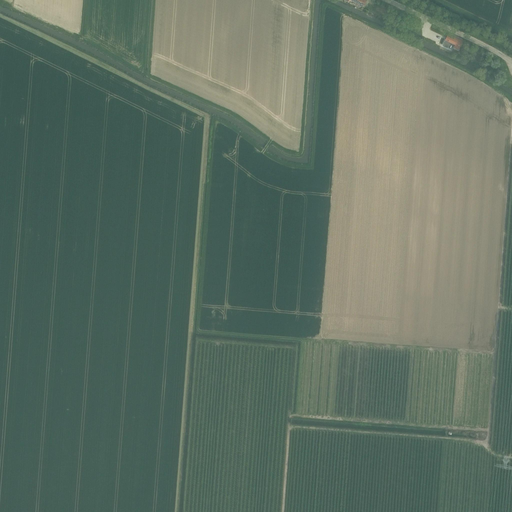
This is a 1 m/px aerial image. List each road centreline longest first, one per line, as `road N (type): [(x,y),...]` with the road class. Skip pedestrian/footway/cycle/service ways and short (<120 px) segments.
road 1 (track): [(292,426),(490,443),(511,139)]
road 2 (unclassified): [(511,62),(386,0)]
